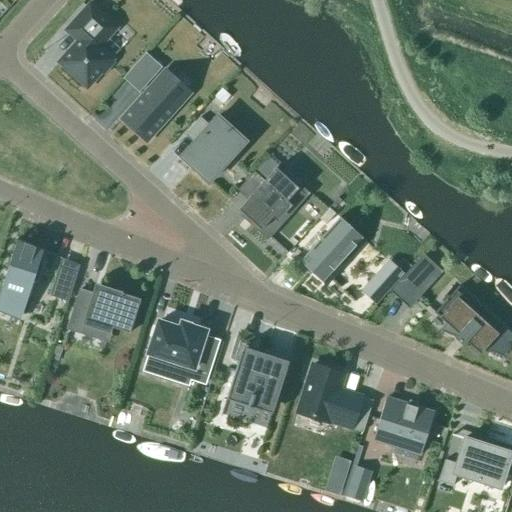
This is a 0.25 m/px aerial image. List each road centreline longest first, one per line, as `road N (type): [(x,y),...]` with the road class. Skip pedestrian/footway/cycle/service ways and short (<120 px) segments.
road 1 (residential): [(208,275),(511,402)]
road 2 (residential): [(0,60),(201,242),(208,275)]
road 3 (residential): [(0,188),(208,275)]
